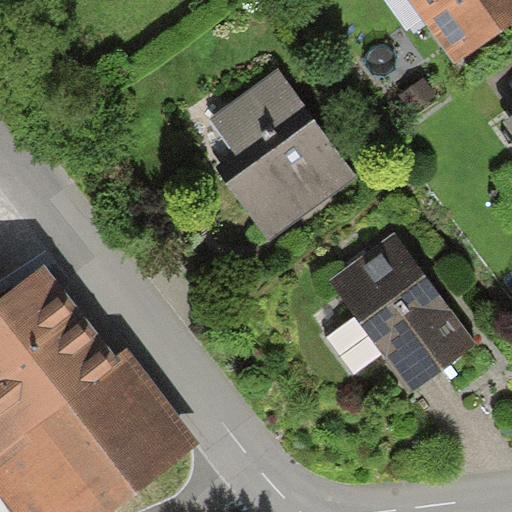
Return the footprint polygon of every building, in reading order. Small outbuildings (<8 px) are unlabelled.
[(511,0),(401,0),(447,64),(511,18),(511,0)] [(209,121),(234,156),(215,170),(270,247),(361,182),(281,71),(209,121)] [(511,111),(496,123),(511,144),(511,111)] [(418,266),(394,237),(332,283),(375,334),(365,343),(411,397),(479,345),(418,266)] [(117,360),(47,270),(0,306),(0,498),(10,511),(120,511),(201,448),(127,352),(117,360)]
